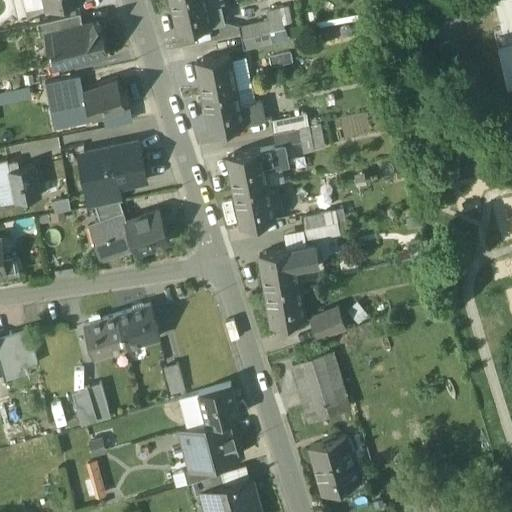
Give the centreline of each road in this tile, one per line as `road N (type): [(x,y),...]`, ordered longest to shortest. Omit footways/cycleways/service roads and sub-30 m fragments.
road 1 (residential): [(130,0),(217,262)]
road 2 (residential): [(217,262),(297,511)]
road 3 (residential): [(217,262),(0,293)]
